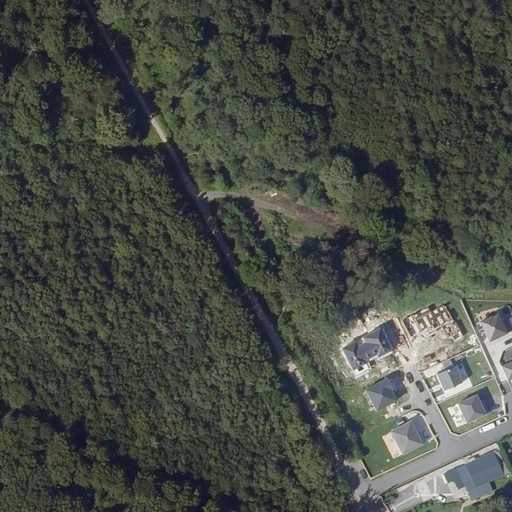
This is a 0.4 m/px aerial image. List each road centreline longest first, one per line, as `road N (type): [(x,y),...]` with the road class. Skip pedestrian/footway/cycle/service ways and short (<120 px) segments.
road 1 (track): [(338,464),(123,68)]
road 2 (residential): [(511,421),(356,498)]
